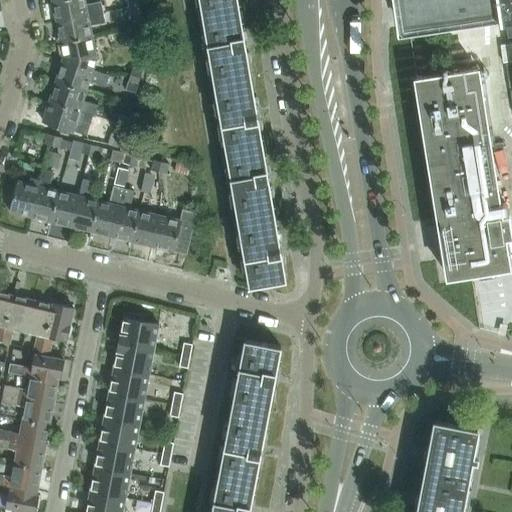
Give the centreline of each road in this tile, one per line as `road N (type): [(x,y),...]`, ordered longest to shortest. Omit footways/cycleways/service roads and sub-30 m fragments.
road 1 (residential): [(275,0),(316,254),(309,320)]
road 2 (secondary): [(306,0),(357,311)]
road 3 (secondary): [(388,307),(342,0)]
road 4 (residential): [(55,511),(101,269)]
road 5 (residential): [(309,320),(101,269)]
road 6 (residential): [(309,320),(297,511)]
road 7 (residential): [(0,128),(26,39),(19,0)]
road 8 (secondary): [(353,383),(325,511)]
